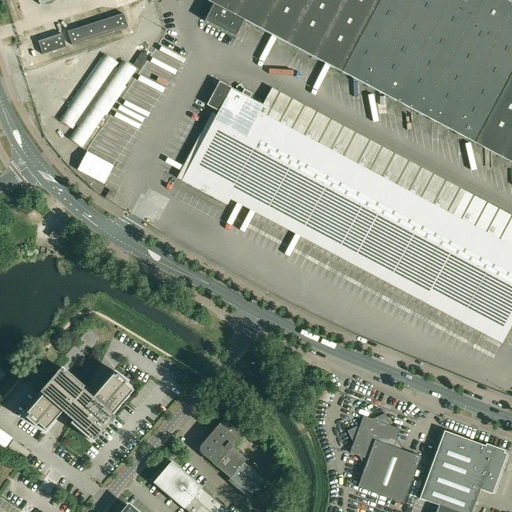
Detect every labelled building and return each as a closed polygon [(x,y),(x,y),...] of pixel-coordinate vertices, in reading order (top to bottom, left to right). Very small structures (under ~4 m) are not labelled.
[(489,152),(511,163),(511,4),(504,0),(208,0),(208,1),(214,4),(205,21),(235,37),(243,21),(272,35),(311,57),(354,79),(416,112),(451,131),(489,152)] [(119,24),(128,20),(124,10),(115,13),(119,24)] [(84,143),(90,135),(104,115),(106,116),(126,87),(124,86),(130,77),(101,58),(67,107),(69,108),(63,117),(67,119),(65,121),(69,124),(71,122),(78,127),(73,135),(84,143)] [(271,88),(262,106),(249,99),(251,94),(244,90),(243,90),(241,85),(237,87),(240,93),(239,94),(220,84),(208,105),(219,111),(182,181),(228,206),(234,194),(278,218),(318,239),(505,338),(511,324),(511,216),(480,199),(437,177),(395,154),(353,132),(271,88)] [(108,193),(105,198),(111,202),(115,197),(108,193)] [(60,235),(55,230),(49,237),(52,239),(57,239),(60,235)] [(29,414),(26,418),(36,427),(38,424),(46,431),(64,410),(74,419),(71,424),(90,441),(92,438),(95,441),(115,418),(112,416),(133,391),(125,385),(128,382),(117,373),(114,377),(113,376),(91,400),(81,391),(84,387),(65,370),(62,373),(60,370),(40,393),(43,395),(28,413),(29,414)] [(297,395),(301,390),(292,383),(288,389),(297,395)] [(358,487),(362,488),(404,503),(420,457),(402,451),(396,439),(400,430),(391,427),(385,414),(372,420),(363,416),(360,426),(348,431),(353,444),(350,453),(359,456),(365,468),(358,487)] [(228,415),(216,428),(204,442),(206,444),(203,447),(202,448),(202,449),(202,450),(202,451),(202,452),(203,453),(206,456),(205,457),(227,476),(225,478),(248,498),(264,480),(244,463),(247,460),(233,447),(247,431),(228,415)] [(507,454),(506,454),(504,453),(505,451),(486,444),(485,446),(444,431),(419,499),(438,506),(456,511),(472,511),(480,490),(492,495),(507,454)] [(150,480),(188,511),(229,511),(172,462),(162,474),(159,471),(159,470),(150,480)]
